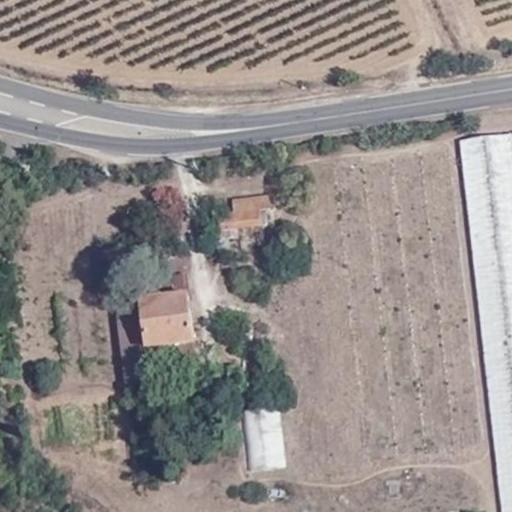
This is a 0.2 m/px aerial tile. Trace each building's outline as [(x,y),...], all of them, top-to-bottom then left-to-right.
[(511,511),(511,137),(467,142),(507,511),(511,511)] [(457,150),(336,164),(370,462),(489,449),(457,150)] [(237,216),(217,217),(217,229),(269,223),(268,213),(264,213),(264,210),(268,209),(267,198),(236,201),(237,216)] [(133,285),(136,308),(191,300),(188,277),(133,285)] [(191,300),(136,308),(113,311),(123,396),(149,394),(145,369),(143,353),(199,345),(191,300)] [(143,353),(145,369),(202,361),(199,345),(143,353)] [(244,411),(249,470),(284,467),(279,408),(244,411)]
